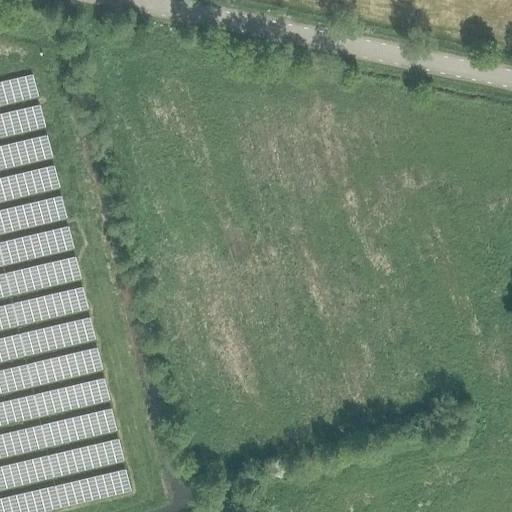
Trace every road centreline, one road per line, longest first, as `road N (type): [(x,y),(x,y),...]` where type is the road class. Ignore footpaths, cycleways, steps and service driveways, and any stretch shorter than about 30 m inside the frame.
road 1 (unknown): [(291,511),(154,91),(511,164)]
road 2 (tertiary): [(511,84),(75,0)]
